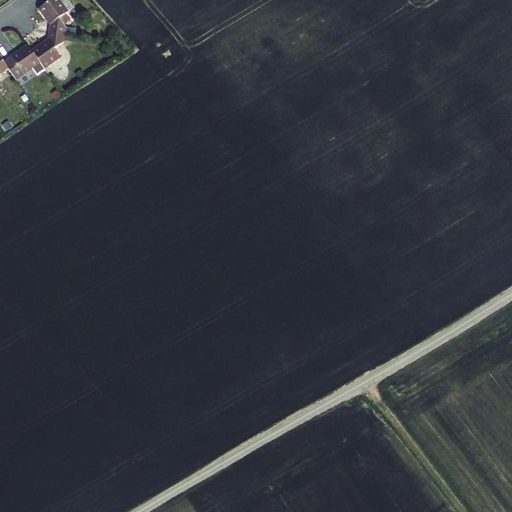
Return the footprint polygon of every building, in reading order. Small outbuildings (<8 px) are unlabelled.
[(50,25),(49,33),(65,35),(66,28),(64,25),(60,19),(59,18),(67,13),(58,0),(51,0),(39,9),(50,25)] [(68,0),(58,0),(67,13),(74,8),(68,0)] [(60,19),(64,25),(70,20),(66,15),(60,19)] [(65,35),(49,33),(47,40),(32,51),(40,63),(44,69),(60,58),(54,49),(63,43),(65,35)] [(27,45),(3,63),(8,70),(16,81),(40,63),(32,51),(27,45)] [(86,75),(83,70),(75,75),(78,80),(86,75)] [(56,101),(62,96),(58,91),(51,95),(56,101)] [(7,132),(19,124),(12,115),(9,117),(12,122),(4,127),(7,132)]
